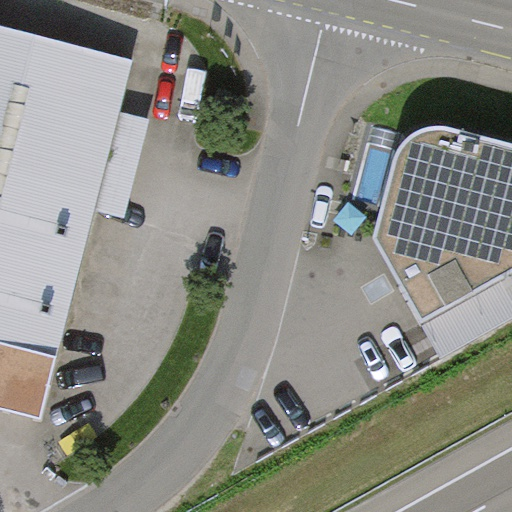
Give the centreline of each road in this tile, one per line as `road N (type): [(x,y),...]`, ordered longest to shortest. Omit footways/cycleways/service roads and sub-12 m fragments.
road 1 (residential): [(101,511),(175,453),(223,388),(275,234),(329,0)]
road 2 (primary): [(392,0),(511,29)]
